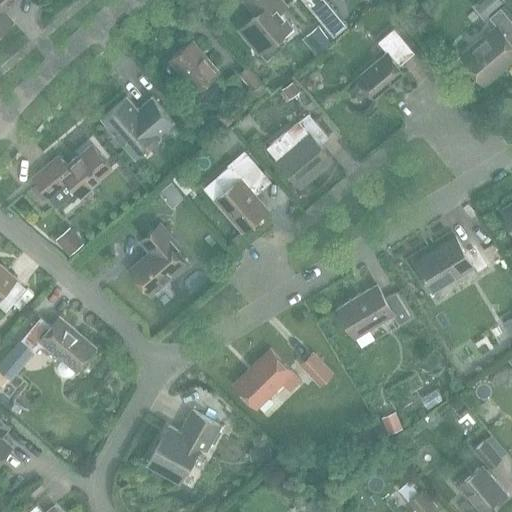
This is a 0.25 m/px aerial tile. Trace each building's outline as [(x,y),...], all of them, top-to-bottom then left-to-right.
[(0,0),(0,30),(12,20),(1,7),(6,4),(8,6),(15,0),(0,0)] [(240,27),(259,50),(290,24),(278,9),(284,4),(281,0),(260,0),(266,6),(240,27)] [(303,0),(333,35),(347,24),(327,0),(303,0)] [(461,56),(484,83),(511,59),(511,42),(511,41),(511,21),(500,8),(489,17),(497,26),(461,56)] [(357,77),(373,98),(404,72),(399,65),(414,53),(394,28),(378,41),(387,52),(357,77)] [(318,29),(309,37),(319,49),(328,41),(318,29)] [(170,58),(195,89),(218,70),(193,40),(170,58)] [(237,73),(259,98),(268,91),(246,66),(237,73)] [(127,96),(102,117),(135,156),(160,135),(159,133),(173,121),(152,96),(137,108),(127,96)] [(297,123),(268,148),(278,159),(301,186),(332,160),(320,145),(328,137),(308,113),(297,123)] [(38,181),(31,187),(41,199),(48,193),(50,195),(68,180),(80,193),(112,166),(92,142),(67,164),(58,154),(33,176),(38,181)] [(216,199),(242,230),(268,209),(246,184),(257,175),(240,155),(229,165),(230,166),(218,176),(218,180),(226,190),(216,199)] [(511,201),(501,209),(511,227),(511,201)] [(129,269),(150,293),(186,263),(166,240),(171,236),(160,222),(140,239),(150,251),(129,269)] [(71,229),(58,240),(69,253),(82,242),(71,229)] [(474,244),(464,250),(455,236),(414,261),(432,290),(472,266),(477,274),(488,267),(474,244)] [(0,263),(0,295),(16,276),(0,263)] [(395,291),(384,297),(376,284),(338,308),(355,336),(393,313),(399,323),(410,316),(395,291)] [(59,317),(52,326),(40,316),(3,360),(14,370),(22,361),(25,365),(39,348),(47,354),(51,349),(62,358),(59,362),(57,365),(58,369),(59,372),(62,375),(66,376),(69,375),(73,373),(95,347),(59,317)] [(282,382),(289,389),(300,379),(270,348),(234,383),(256,406),(282,382)] [(301,364),(320,385),(332,374),(312,353),(301,364)] [(430,417),(444,407),(437,397),(423,407),(430,417)] [(387,402),(392,422),(406,418),(401,398),(387,402)] [(201,445),(207,449),(220,425),(194,410),(181,432),(170,426),(149,462),(180,481),(201,445)] [(0,459),(12,446),(0,435),(0,421),(1,420),(0,418),(0,459)] [(475,449),(490,467),(501,458),(485,440),(475,449)] [(460,484),(483,511),(486,511),(507,494),(482,464),(460,484)] [(439,511),(422,491),(419,494),(409,482),(400,490),(410,501),(417,509),(414,511),(439,511)]
